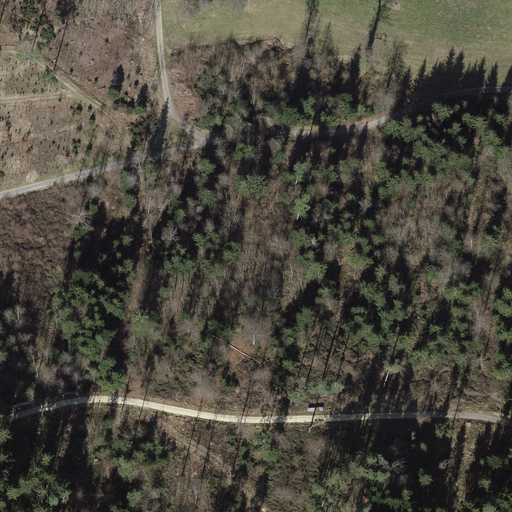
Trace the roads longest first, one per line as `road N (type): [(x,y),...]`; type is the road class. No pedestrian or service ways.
road 1 (track): [(0,195),(213,141),(359,130),(448,94),(511,90)]
road 2 (track): [(137,401),(229,417),(459,413),(511,423)]
road 3 (track): [(137,401),(125,349),(143,218),(130,162)]
road 4 (track): [(267,511),(236,476),(137,401)]
road 5 (track): [(213,141),(186,128),(170,107),(158,0)]
road 6 (track): [(0,420),(69,401),(137,401)]
